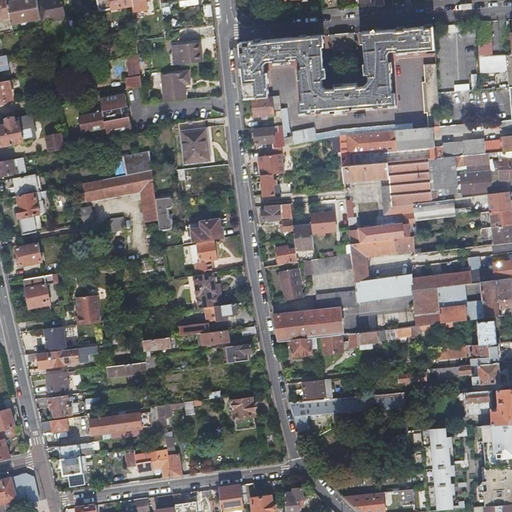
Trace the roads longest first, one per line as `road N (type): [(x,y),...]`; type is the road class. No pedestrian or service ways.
road 1 (residential): [(224,31),(248,233),(300,468)]
road 2 (residential): [(511,9),(224,31)]
road 3 (residential): [(50,501),(300,468)]
road 4 (residential): [(40,458),(0,278)]
